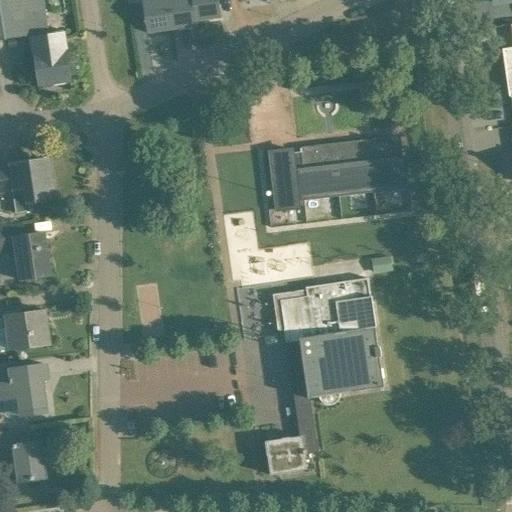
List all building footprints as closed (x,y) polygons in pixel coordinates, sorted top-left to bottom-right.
[(44,0),(0,0),(0,39),(32,35),(39,85),(71,80),(64,30),(49,32),(44,0)] [(142,0),(148,33),(173,29),(168,0),(142,0)] [(168,0),(173,29),(197,25),(197,20),(193,0),(168,0)] [(193,0),(197,20),(221,17),(218,0),(193,0)] [(511,25),(511,47),(503,49),(510,96),(511,95),(511,24),(511,25)] [(386,67),(366,70),(368,80),(387,78),(386,67)] [(366,70),(348,72),(349,83),(368,80),(366,70)] [(348,72),(330,74),(331,85),(349,83),(348,72)] [(327,74),(313,76),(314,87),(331,85),(330,74),(327,74)] [(314,87),(313,76),(289,79),(291,89),(291,90),(314,87)] [(301,148),(303,167),(297,168),(294,147),(269,151),(276,211),(302,208),(301,205),(305,205),(304,199),(410,187),(407,158),(404,158),(403,156),(406,156),(405,151),(403,151),(401,137),(301,148)] [(16,213),(31,211),(29,201),(53,198),(48,160),(24,163),(24,165),(0,168),(0,194),(13,192),(16,213)] [(22,223),(12,224),(0,226),(0,253),(16,251),(20,280),(52,275),(45,232),(24,236),(22,223)] [(373,258),(375,273),(395,271),(392,256),(373,258)] [(285,329),(288,347),(296,407),(311,404),(310,398),(320,396),(321,401),(341,398),(340,393),(384,387),(375,327),(368,278),(306,287),(308,297),(282,300),(286,328),(285,329)] [(243,336),(266,333),(261,283),(237,286),(243,336)] [(4,328),(6,327),(8,350),(30,347),(50,344),(45,310),(26,313),(2,316),(4,328)] [(0,363),(0,397),(2,397),(3,403),(5,417),(21,414),(21,415),(28,415),(47,412),(43,379),(49,378),(47,364),(18,368),(17,361),(0,363)] [(311,404),(296,407),(298,419),(303,418),(306,435),(266,441),(271,474),(307,469),(305,454),(318,452),(311,404)] [(0,457),(15,456),(16,461),(19,481),(46,477),(42,441),(34,442),(32,428),(0,431),(0,457)]
